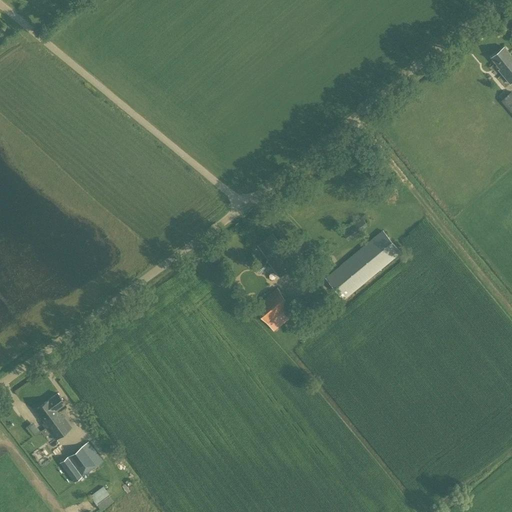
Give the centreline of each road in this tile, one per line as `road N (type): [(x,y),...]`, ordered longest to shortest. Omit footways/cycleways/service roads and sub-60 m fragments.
road 1 (unclassified): [(241,209),(506,0)]
road 2 (unclassified): [(241,209),(0,7)]
road 3 (unclassified): [(0,385),(241,209)]
